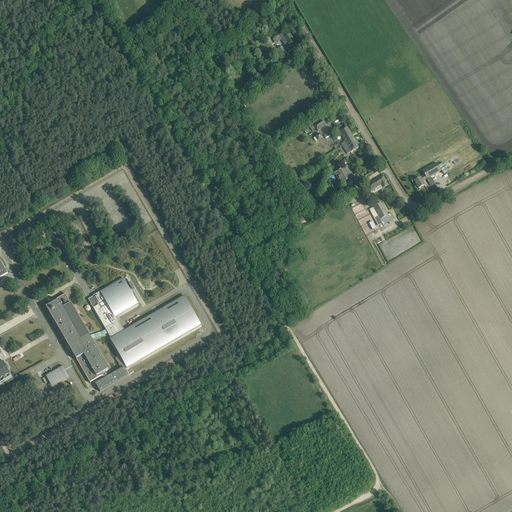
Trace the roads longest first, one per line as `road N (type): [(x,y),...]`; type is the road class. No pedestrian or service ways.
road 1 (unknown): [(0,241),(86,396),(210,326),(185,286),(136,310)]
road 2 (track): [(94,0),(244,256)]
road 3 (track): [(376,476),(244,256)]
road 4 (unclassified): [(409,202),(287,0)]
road 5 (track): [(244,256),(385,168)]
